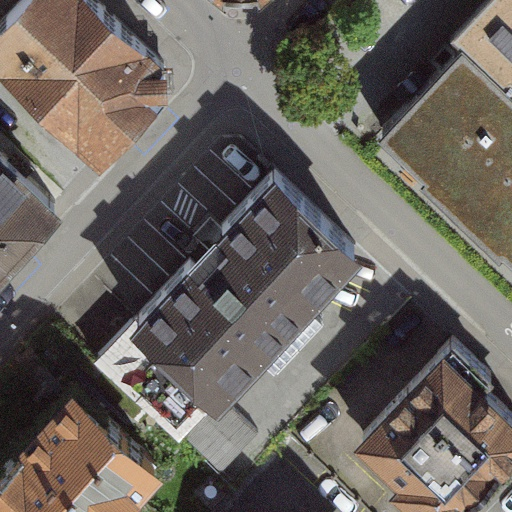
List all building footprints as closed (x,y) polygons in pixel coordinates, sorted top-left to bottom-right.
[(177,74),(105,0),(23,0),(0,25),(0,63),(98,151),(177,74)] [(511,0),(491,0),(362,140),(511,280),(511,0)] [(0,263),(58,200),(0,142),(0,263)] [(100,356),(181,433),(353,245),(274,174),(214,238),(100,356)] [(425,511),(460,511),(511,462),(511,394),(459,339),(355,439),(425,511)] [(131,511),(174,467),(81,380),(0,466),(0,511),(131,511)] [(226,466),(264,430),(226,391),(188,428),(226,466)]
